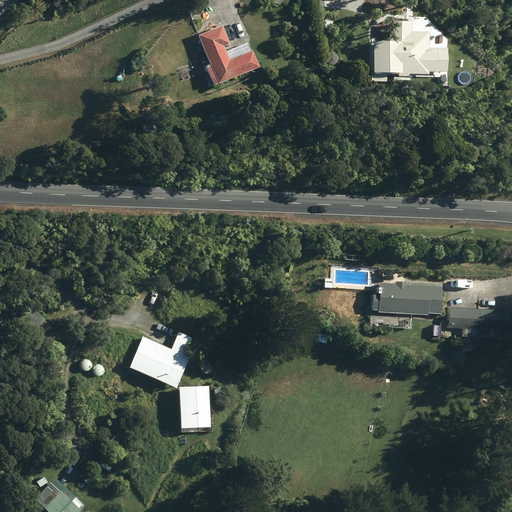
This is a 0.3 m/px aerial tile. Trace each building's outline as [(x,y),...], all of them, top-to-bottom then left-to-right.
[(447,78),(447,73),(448,39),(426,16),(407,15),(407,22),(394,22),(393,43),(372,42),(371,81),(386,82),(387,74),(397,74),(397,77),(409,77),(409,74),(429,75),(429,72),(434,72),(434,77),(447,78)] [(222,26),(198,36),(209,64),(205,66),(213,87),(258,68),(247,43),(226,52),(223,46),(230,44),(222,26)] [(348,33),(339,32),(338,53),(344,53),(344,62),(355,62),(356,44),(347,44),(348,33)] [(472,280),(456,280),(456,287),(472,288),(472,280)] [(372,292),(372,308),(366,307),(366,316),(371,317),(371,331),(390,332),(390,328),(410,329),(410,313),(439,314),(440,285),(406,284),(406,281),(394,281),(394,283),(380,282),(379,292),(372,292)] [(441,307),(439,338),(443,338),(443,342),(450,343),(450,337),(447,337),(447,328),(454,328),(454,339),(460,339),(460,340),(459,341),(459,342),(459,344),(459,345),(460,346),(460,347),(461,348),(461,349),(462,350),(463,350),(464,351),(465,351),(466,352),(467,352),(468,352),(469,352),(470,352),(471,352),(472,351),(473,350),(474,350),(475,349),(476,348),(476,347),(477,346),(477,345),(477,344),(477,343),(477,342),(477,341),(476,340),(476,338),(475,338),(474,337),(477,337),(477,330),(487,330),(487,338),(497,339),(498,330),(509,331),(510,310),(441,307)] [(40,311),(31,320),(55,343),(63,335),(40,311)] [(188,356),(142,336),(128,367),(175,387),(188,356)] [(222,387),(178,385),(177,430),(195,431),(195,427),(212,427),(213,394),(221,394),(222,387)] [(47,511),(78,511),(81,509),(78,505),(81,503),(69,491),(67,493),(54,479),(34,499),(47,511)]
